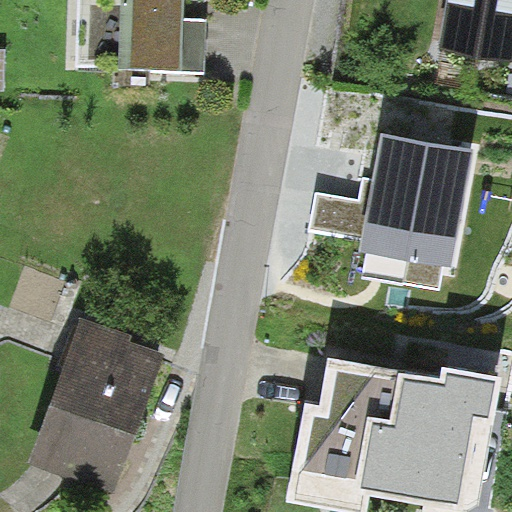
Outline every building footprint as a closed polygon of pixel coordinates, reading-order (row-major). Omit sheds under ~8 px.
[(184,0),(78,0),(76,68),(118,70),(118,74),(206,76),(207,22),(184,21),(184,10),(184,0)] [(511,66),(511,0),(449,0),(440,54),(511,66)] [(477,147),(383,128),(361,237),(455,256),(477,147)] [(134,339),(81,321),(31,467),(116,496),(133,447),(165,356),(132,344),(134,339)] [(432,384),(328,366),(322,404),(320,415),(305,413),(291,492),(365,505),(369,484),(413,492),(432,384)]
